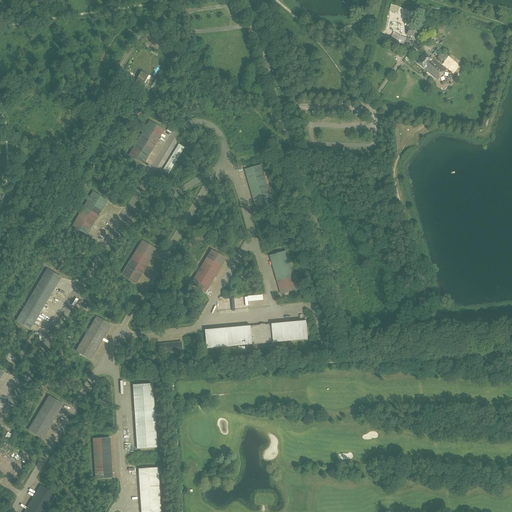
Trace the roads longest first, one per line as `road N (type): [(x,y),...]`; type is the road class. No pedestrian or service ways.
road 1 (unclassified): [(350,346),(253,24)]
road 2 (unclassified): [(0,270),(141,33),(167,20)]
road 3 (unknown): [(511,338),(371,352),(350,346)]
road 4 (unclassified): [(350,346),(511,333)]
